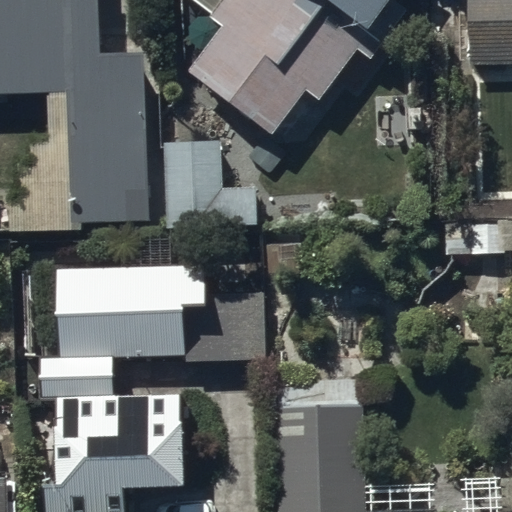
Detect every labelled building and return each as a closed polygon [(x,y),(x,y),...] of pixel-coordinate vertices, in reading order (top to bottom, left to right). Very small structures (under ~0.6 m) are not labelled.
[(168,150),(147,150),(145,62),(99,61),(98,0),(0,0),(0,104),(49,104),(49,159),(33,159),(33,173),(18,173),(18,209),(0,209),(0,236),(84,237),(84,230),(148,230),(148,226),(168,226),(168,234),(261,234),(262,195),(221,194),(221,147),(168,147),(168,150)] [(182,0),(213,19),(213,26),(224,35),(174,102),(258,166),(306,99),(318,108),(365,50),(377,59),(417,7),(406,0),(182,0)] [(511,0),(468,0),(469,70),(511,69),(511,0)] [(208,273),(55,274),(58,362),(38,361),(38,407),(54,407),(54,491),(42,491),(41,511),(125,511),(126,501),(182,501),(182,401),(114,401),(114,365),(187,365),(187,369),(267,369),(267,298),(208,298),(208,273)] [(370,511),(369,412),(274,414),(276,511),(370,511)] [(8,511),(8,488),(0,487),(0,511),(8,511)]
